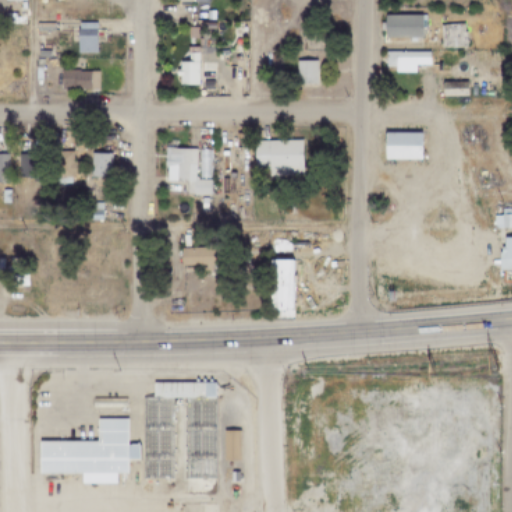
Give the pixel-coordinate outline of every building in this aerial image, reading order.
[(382,16),(418,14),(419,38),(383,39),(382,16)] [(438,24),(461,23),(462,47),(438,48),(438,24)] [(94,53),(75,53),(75,34),(94,34),(94,53)] [(174,85),(174,76),(171,76),(171,71),(174,71),(174,61),(186,61),(185,52),(195,52),(196,85),(186,85),(174,85)] [(396,65),(396,67),(382,67),(382,64),(382,52),(425,52),(425,64),(412,64),(412,69),(405,69),(405,65),(396,65)] [(314,60),(314,83),(292,84),(292,60),(314,60)] [(457,65),(464,65),(463,76),(456,76),(457,65)] [(58,90),(58,70),(76,70),(76,71),(95,71),(95,90),(75,90),(58,90)] [(439,96),(439,83),(464,82),(465,95),(439,96)] [(382,132),(418,133),(418,160),(381,160),(382,132)] [(300,176),(265,176),(265,170),(252,171),(251,140),(299,139),(300,162),(300,176)] [(192,180),(207,180),(207,196),(186,195),(186,182),(161,181),(162,148),(193,149),(192,180)] [(53,151),(69,151),(69,162),(78,162),(78,183),(69,183),(53,183),(53,151)] [(87,152),(109,152),(109,176),(88,176),(87,152)] [(0,182),(10,183),(10,153),(0,153),(0,182)] [(9,154),(26,154),(26,177),(9,177),(9,154)] [(18,178),(38,178),(38,154),(18,154),(18,178)] [(86,202),(99,202),(99,219),(86,219),(86,202)] [(491,216),(509,215),(509,227),(491,228),(491,216)] [(498,252),(497,248),(501,248),(501,238),(511,237),(511,270),(501,270),(496,270),(495,252),(498,252)] [(178,248),(212,248),(213,266),(178,266),(178,248)] [(267,260),(290,260),(289,310),(266,310),(267,260)] [(11,287),(11,273),(31,273),(31,287),(11,287)] [(152,381),(214,381),(214,396),(152,396),(152,381)] [(92,406),(92,397),(126,397),(126,406),(92,406)] [(142,397),(172,398),(172,477),(142,477),(142,397)] [(184,398),(214,398),(214,478),(184,477),(184,398)] [(289,423),(304,423),(304,401),(289,401),(289,423)] [(221,414),(238,415),(238,426),(221,426),(221,414)] [(97,440),(97,418),(128,419),(127,444),(135,443),(139,443),(139,460),(135,460),(127,460),(127,473),(106,473),(38,473),(38,440),(97,440)] [(224,430),(239,430),(238,460),(223,459),(224,430)]
